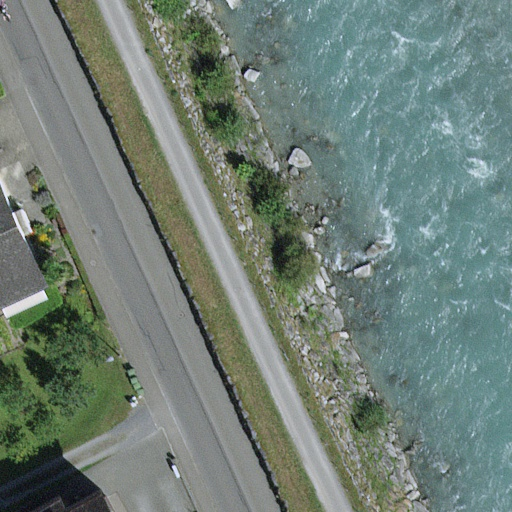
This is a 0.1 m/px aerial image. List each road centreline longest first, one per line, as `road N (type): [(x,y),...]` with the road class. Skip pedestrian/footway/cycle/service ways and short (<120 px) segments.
road 1 (residential): [(254,511),(22,0)]
road 2 (track): [(346,511),(114,0)]
